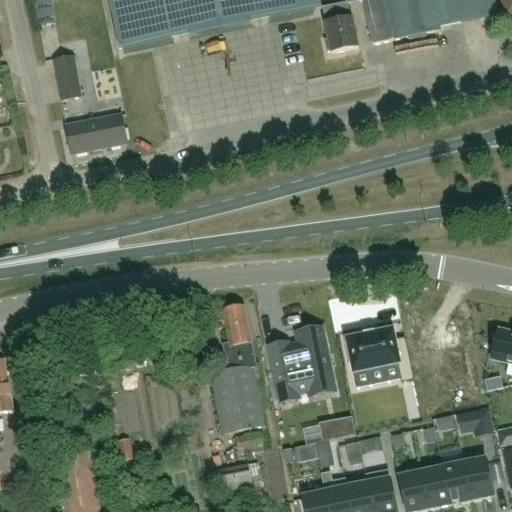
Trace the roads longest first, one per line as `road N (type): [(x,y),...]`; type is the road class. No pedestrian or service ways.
road 1 (primary): [(511,136),(0,266)]
road 2 (unclassified): [(0,314),(197,282),(380,266),(511,283)]
road 3 (primary): [(0,267),(511,205)]
road 4 (unclassified): [(53,187),(511,81)]
road 5 (unclassified): [(53,187),(12,0)]
